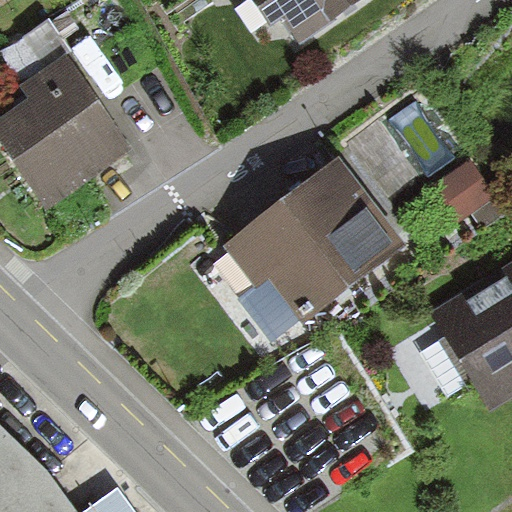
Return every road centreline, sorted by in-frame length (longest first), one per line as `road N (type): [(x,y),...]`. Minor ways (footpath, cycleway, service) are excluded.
road 1 (residential): [(478,0),(72,274),(26,331)]
road 2 (tertiary): [(26,331),(208,511)]
